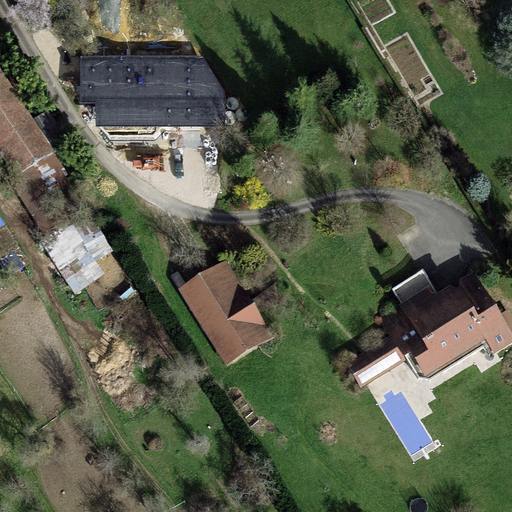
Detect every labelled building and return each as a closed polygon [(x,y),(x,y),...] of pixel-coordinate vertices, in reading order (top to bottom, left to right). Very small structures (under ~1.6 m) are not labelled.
[(108,136),(153,136),(162,126),(200,127),(200,64),(84,63),(84,103),(99,103),(99,126),(108,136)] [(51,152),(0,74),(0,151),(16,175),(51,152)] [(67,177),(51,152),(16,175),(9,179),(49,243),(72,228),(63,215),(82,203),(65,178),(67,177)] [(111,251),(89,217),(72,228),(49,243),(43,247),(75,296),(102,278),(92,262),(111,251)] [(0,267),(6,277),(27,263),(0,221),(0,267)] [(258,323),(224,267),(185,291),(219,346),(258,323)] [(422,272),(392,290),(402,308),(381,321),(392,339),(404,359),(411,354),(424,376),(438,367),(442,374),(487,346),(491,352),(510,341),(510,340),(497,318),(478,287),(458,299),(444,308),(422,272)] [(478,287),(473,279),(462,286),(458,299),(478,287)] [(511,338),(511,328),(503,314),(497,318),(510,340),(511,338)] [(258,323),(219,346),(228,359),(266,336),(258,323)] [(392,339),(360,358),(372,378),(404,359),(392,339)] [(438,367),(424,376),(411,354),(404,359),(418,381),(428,382),(442,374),(438,367)] [(372,378),(360,358),(346,367),(358,387),(372,378)]
